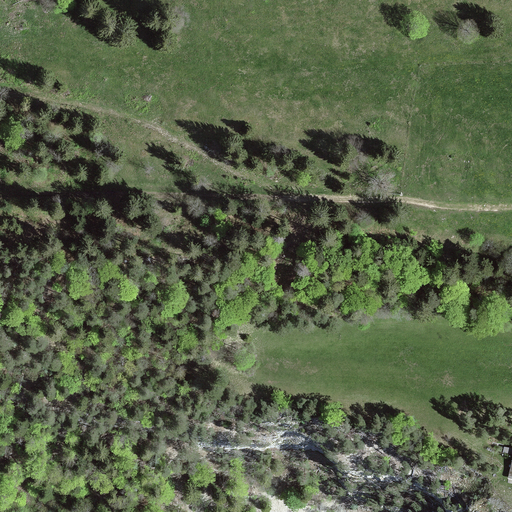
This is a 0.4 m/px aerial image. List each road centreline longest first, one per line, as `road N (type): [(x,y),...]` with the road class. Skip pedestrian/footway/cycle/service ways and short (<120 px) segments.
road 1 (track): [(0,202),(410,201),(511,210)]
road 2 (track): [(303,201),(160,128),(0,96)]
